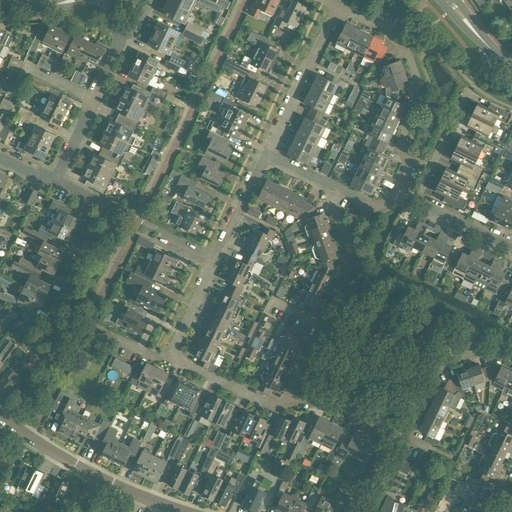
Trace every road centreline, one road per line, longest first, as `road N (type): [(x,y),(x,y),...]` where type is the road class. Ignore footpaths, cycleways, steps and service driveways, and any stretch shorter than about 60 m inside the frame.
road 1 (residential): [(391,200),(407,165),(401,147),(419,107),(419,85),(404,39),(340,8)]
road 2 (residential): [(288,404),(348,264),(334,200),(339,189)]
road 3 (residential): [(267,155),(340,8)]
road 4 (residential): [(403,437),(440,366),(480,349),(511,361)]
road 5 (residential): [(55,179),(118,39)]
road 6 (residential): [(288,404),(266,403),(170,357)]
road 7 (residential): [(416,201),(473,88)]
road 8 (residential): [(216,258),(104,203)]
road 9 (residential): [(51,315),(104,203)]
road 10 (residential): [(288,404),(334,404),(403,437)]
